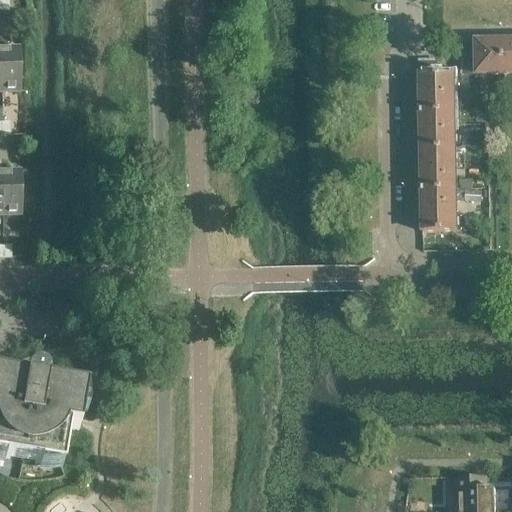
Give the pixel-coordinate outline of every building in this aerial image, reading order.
[(9,12),(8,0),(0,0),(1,12),(9,12)] [(503,75),(502,41),(476,42),(476,49),(476,55),(476,62),(476,68),(476,76),(503,75)] [(511,75),(511,41),(502,41),(503,75),(511,75)] [(21,92),(20,49),(1,49),(2,93),(21,92)] [(476,76),(476,68),(462,68),(462,76),(476,76)] [(433,76),(427,76),(420,76),(421,108),(416,108),(417,118),(420,118),(421,149),(455,149),(454,75),(438,75),(433,76)] [(10,136),(10,123),(2,123),(2,136),(10,136)] [(457,232),(456,190),(455,149),(421,149),(422,186),(418,186),(418,196),(422,196),(423,233),(457,232)] [(22,216),(21,172),(2,172),(3,216),(22,216)] [(11,258),(11,246),(3,246),(3,259),(11,258)] [(79,431),(82,412),(86,413),(86,409),(87,407),(87,403),(86,399),(81,399),(82,391),(50,385),(50,384),(50,382),(50,381),(49,380),(49,378),(48,377),(47,375),(45,373),(43,371),(40,370),(38,369),(35,369),(32,369),(29,370),(26,372),(24,374),(23,376),(22,378),(21,379),(21,380),(0,377),(0,455),(5,456),(4,459),(40,465),(40,462),(61,465),(67,430),(73,431),(79,431)] [(495,511),(495,491),(486,491),(486,479),(456,479),(456,511),(495,511)]
